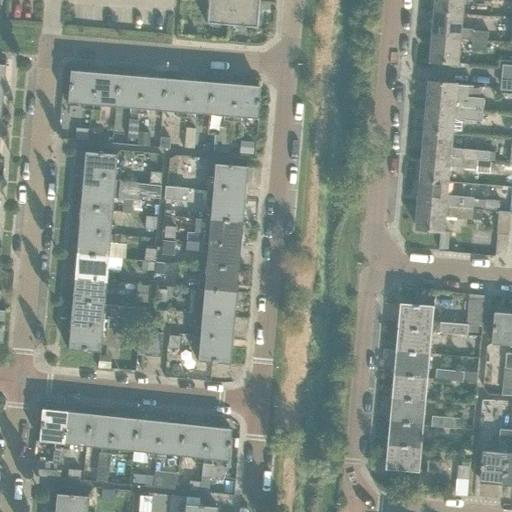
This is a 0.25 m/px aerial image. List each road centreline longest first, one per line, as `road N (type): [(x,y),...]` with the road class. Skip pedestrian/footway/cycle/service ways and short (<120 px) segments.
road 1 (residential): [(19,382),(51,47),(290,64)]
road 2 (residential): [(259,404),(290,64)]
road 3 (residential): [(378,264),(373,226),(393,0)]
road 4 (residential): [(362,505),(354,471),(368,296),(378,264)]
road 5 (residential): [(259,404),(19,382)]
road 6 (residential): [(511,271),(378,264)]
road 7 (residential): [(9,511),(19,382)]
